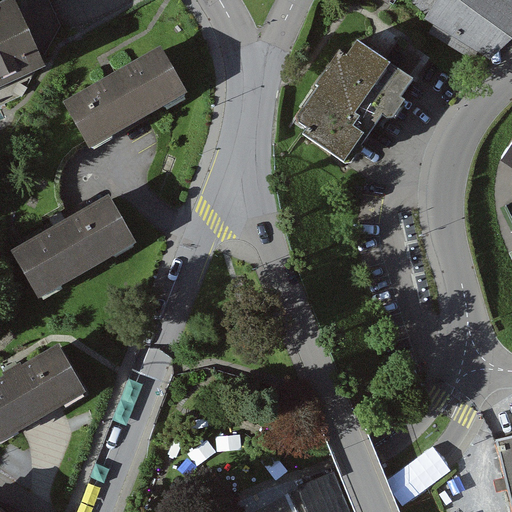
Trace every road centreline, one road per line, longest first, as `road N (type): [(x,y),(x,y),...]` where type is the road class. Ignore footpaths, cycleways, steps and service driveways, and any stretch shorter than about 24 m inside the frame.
road 1 (residential): [(234,184),(377,511)]
road 2 (residential): [(96,511),(209,216),(234,184)]
road 3 (unclassified): [(472,365),(462,286),(446,238),(446,182),(473,118),(511,76)]
road 4 (unclassified): [(310,511),(361,499),(440,454),(466,416),(472,365)]
road 5 (unclassified): [(472,365),(417,427),(346,467),(307,511)]
